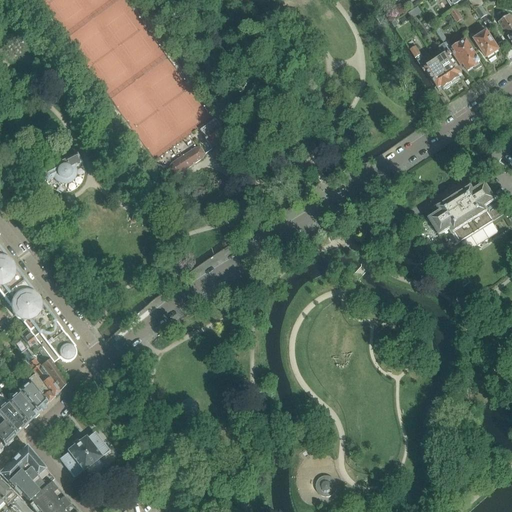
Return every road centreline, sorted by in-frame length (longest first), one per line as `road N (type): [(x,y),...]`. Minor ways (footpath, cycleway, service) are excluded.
road 1 (residential): [(105,361),(182,297),(511,86)]
road 2 (residential): [(88,511),(28,436),(105,361)]
road 3 (residential): [(105,361),(0,224)]
